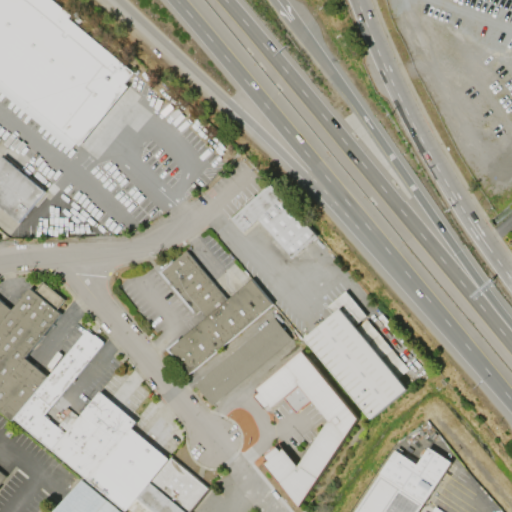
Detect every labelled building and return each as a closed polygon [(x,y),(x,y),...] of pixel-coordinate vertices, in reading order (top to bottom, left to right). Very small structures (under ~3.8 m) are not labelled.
[(55,0),(72,14),(69,17),(134,71),(125,83),(128,86),(80,144),(76,141),(70,149),(0,91),(0,0),(55,0)] [(0,206),(0,158),(2,156),(45,191),(19,222),(0,206)] [(232,219),(270,184),(317,236),(292,258),(258,220),(244,233),(232,219)] [(274,304),(190,374),(180,362),(178,364),(166,349),(179,338),(181,340),(207,317),(202,310),(197,314),(195,312),(194,313),(172,287),(173,285),(172,283),(170,285),(159,272),(173,260),(175,262),(187,251),(228,300),(253,279),(274,304)] [(126,511),(15,418),(12,421),(0,410),(0,299),(12,310),(31,288),(62,314),(25,358),(48,377),(88,330),(95,336),(104,343),(44,416),(66,434),(101,392),(108,398),(111,395),(137,417),(134,420),(136,422),(131,428),(169,460),(172,456),(210,489),(190,511),(133,511),(129,508),(126,511)] [(373,419),(306,339),(335,314),(328,306),(346,291),(367,316),(354,326),(356,327),(366,318),(409,369),(398,378),(408,390),(373,419)] [(292,339),(213,405),(195,384),(275,318),(292,339)] [(359,419),(300,507),(266,465),(270,462),(266,458),(278,448),(281,452),(284,450),(298,468),(329,420),(312,400),(297,413),(284,398),(269,410),(256,396),(259,394),(257,390),(303,351),(359,419)] [(452,462),(418,511),(356,511),(382,474),(380,473),(396,450),(418,465),(429,447),(452,462)] [(55,511),(82,480),(121,511),(55,511)]
